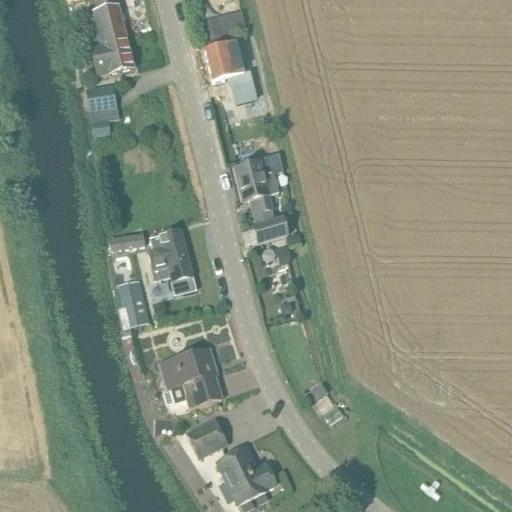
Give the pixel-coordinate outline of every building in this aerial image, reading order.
[(92,17),(100,49),(89,51),(96,81),(108,78),(108,79),(133,72),(118,11),(92,17)] [(198,49),(203,48),(233,41),(227,18),(217,21),(192,27),(198,49)] [(204,55),(212,87),(229,83),(233,98),(252,93),(248,78),(243,79),(235,47),(204,55)] [(86,94),(88,105),(89,116),(115,112),(112,90),(86,94)] [(233,98),(231,98),(235,112),(257,106),(253,93),(252,93),(233,98)] [(100,127),(90,129),(93,141),(102,139),(110,138),(108,126),(100,127)] [(258,167),(234,174),(243,208),(249,206),(255,204),(259,217),(253,219),(256,230),(253,231),(257,248),(287,240),(282,223),(274,225),(271,214),(271,213),(267,201),(278,198),(274,179),(283,177),(278,158),(260,162),(265,181),(262,182),(258,167)] [(191,281),(187,267),(180,235),(148,243),(151,255),(146,256),(153,285),(168,281),(169,287),(191,281)] [(144,249),(142,240),(141,236),(109,242),(111,256),(144,249)] [(287,250),(274,253),(278,268),(290,265),(287,250)] [(123,311),(117,313),(124,339),(131,337),(130,332),(146,327),(140,302),(137,285),(118,289),(122,306),(123,311)] [(293,296),(284,298),(286,306),(295,304),(293,296)] [(290,306),(279,309),(282,319),(292,317),(290,306)] [(209,354),(158,368),(165,394),(162,395),(166,409),(174,407),(185,404),(186,405),(188,414),(221,405),(221,403),(215,381),(211,370),(213,369),(209,354)] [(314,392),(304,398),(310,407),(320,401),(314,392)] [(198,462),(226,449),(214,425),(187,439),(198,462)] [(217,466),(238,509),(266,495),(266,493),(275,488),(265,469),(256,474),(245,452),(217,466)]
